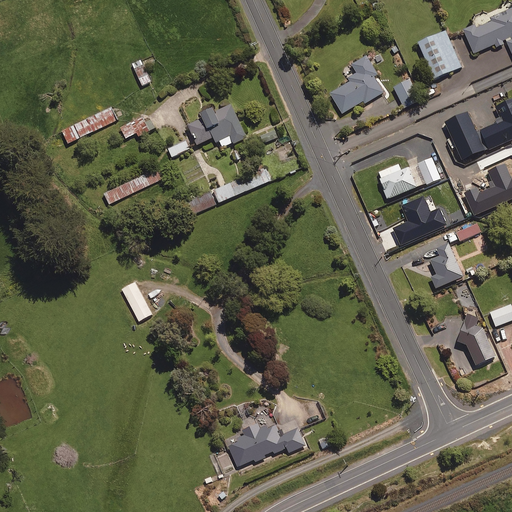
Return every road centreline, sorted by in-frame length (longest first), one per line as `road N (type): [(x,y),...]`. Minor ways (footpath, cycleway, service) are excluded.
road 1 (unclassified): [(253,0),(439,407)]
road 2 (residential): [(226,511),(439,407)]
road 3 (tertiary): [(279,511),(451,432)]
